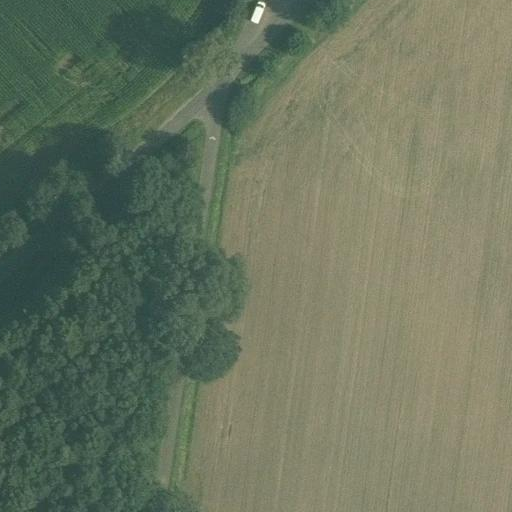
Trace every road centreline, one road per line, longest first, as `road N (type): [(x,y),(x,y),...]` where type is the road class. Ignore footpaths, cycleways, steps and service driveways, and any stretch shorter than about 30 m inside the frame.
road 1 (unclassified): [(161,511),(223,84)]
road 2 (unclassified): [(0,273),(223,84)]
